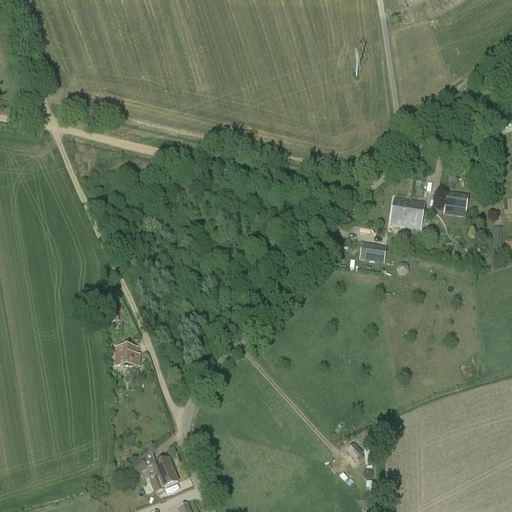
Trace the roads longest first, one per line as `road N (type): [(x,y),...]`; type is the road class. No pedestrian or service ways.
road 1 (tertiary): [(209,511),(182,439),(189,403),(349,208),(429,141)]
road 2 (track): [(184,423),(51,127)]
road 3 (track): [(51,127),(359,198)]
road 4 (track): [(51,127),(8,0)]
